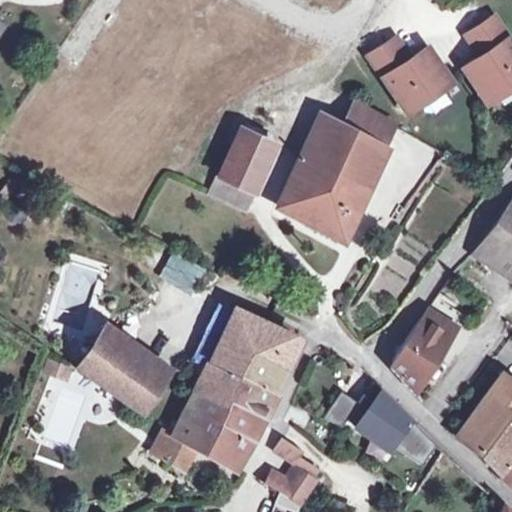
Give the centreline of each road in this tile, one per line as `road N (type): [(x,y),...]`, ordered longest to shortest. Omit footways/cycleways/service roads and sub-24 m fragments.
road 1 (residential): [(511,501),(375,368),(376,347),(511,166)]
road 2 (unknown): [(326,326),(302,356),(233,511)]
